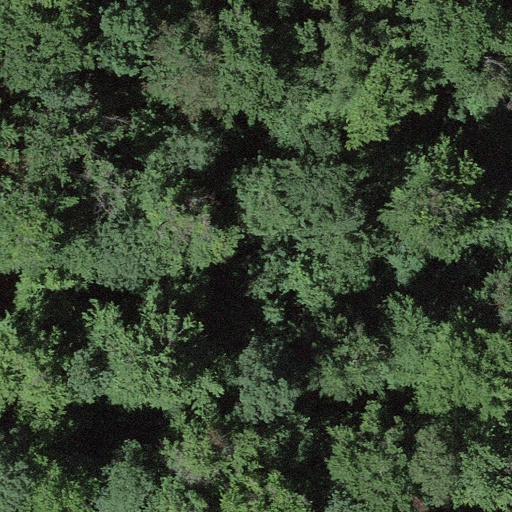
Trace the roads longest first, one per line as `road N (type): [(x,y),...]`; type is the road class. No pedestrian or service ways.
road 1 (track): [(18,328),(15,0)]
road 2 (track): [(29,511),(18,328)]
